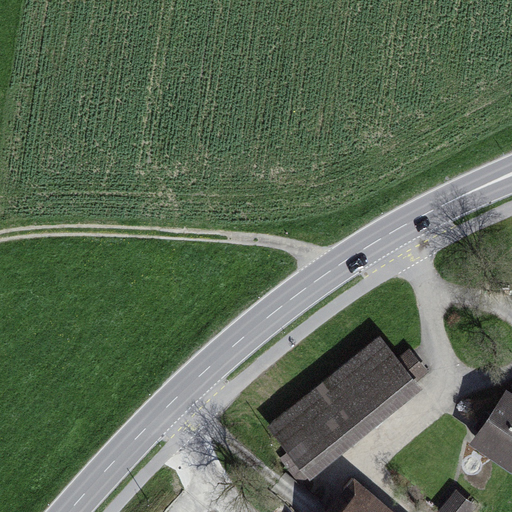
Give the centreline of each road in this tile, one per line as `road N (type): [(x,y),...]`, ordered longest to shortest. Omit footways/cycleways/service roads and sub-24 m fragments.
road 1 (primary): [(71,511),(187,387),(273,313),(424,215),(511,176)]
road 2 (track): [(337,270),(288,244),(0,237)]
road 3 (unknown): [(433,245),(442,386),(348,469)]
